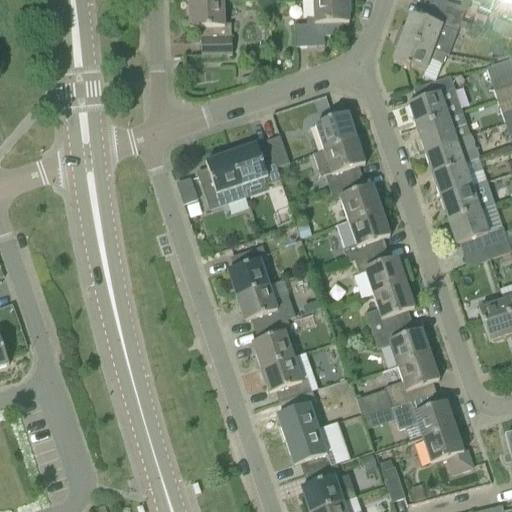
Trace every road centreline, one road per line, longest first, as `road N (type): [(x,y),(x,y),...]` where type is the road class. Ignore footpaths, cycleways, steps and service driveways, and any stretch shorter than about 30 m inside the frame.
road 1 (residential): [(511,405),(480,415),(357,69)]
road 2 (residential): [(271,511),(145,140)]
road 3 (residential): [(171,511),(110,305),(86,159)]
road 4 (residential): [(159,135),(357,69)]
road 5 (residential): [(53,386),(0,231)]
road 6 (residential): [(86,159),(72,0)]
road 7 (residential): [(159,135),(156,0)]
